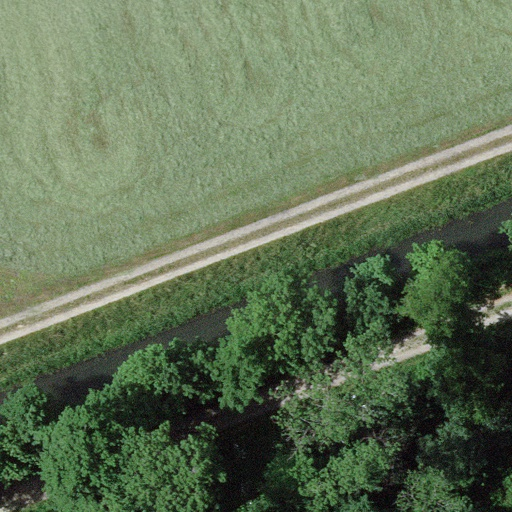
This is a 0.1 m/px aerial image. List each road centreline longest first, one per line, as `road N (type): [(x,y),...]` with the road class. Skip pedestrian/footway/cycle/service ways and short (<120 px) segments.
road 1 (track): [(0,331),(511,138)]
road 2 (track): [(0,495),(511,303)]
